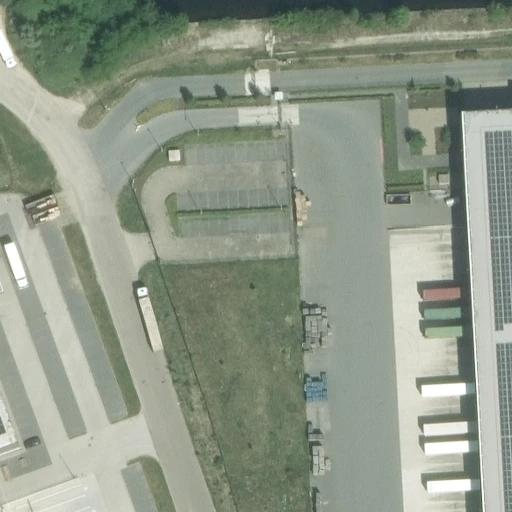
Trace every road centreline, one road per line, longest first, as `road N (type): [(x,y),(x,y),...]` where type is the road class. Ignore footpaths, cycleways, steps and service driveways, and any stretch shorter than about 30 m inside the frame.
road 1 (unclassified): [(0,77),(70,145),(132,297),(195,511)]
road 2 (track): [(56,130),(123,73),(305,42),(511,30)]
